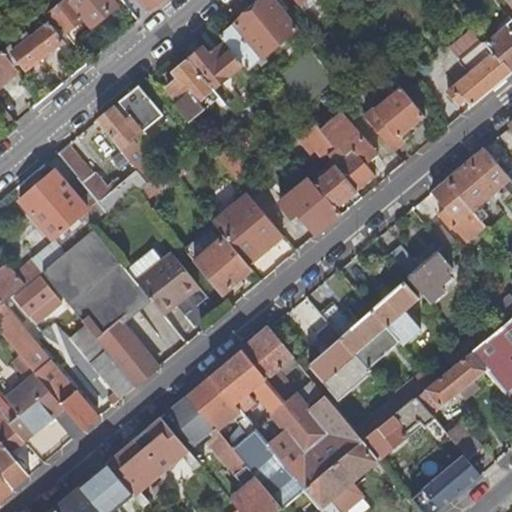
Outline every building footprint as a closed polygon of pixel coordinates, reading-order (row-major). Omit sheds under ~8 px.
[(47,15),(50,13),(64,1),(63,0),(53,0),(43,9),(47,15)] [(50,13),(65,31),(83,17),(93,28),(119,6),(113,0),(65,0),(64,1),(50,13)] [(224,42),(242,64),(247,70),(297,29),(273,0),(263,0),(219,37),(224,42)] [(511,20),(488,41),(496,51),(511,70),(511,20)] [(14,52),(27,70),(63,42),(50,24),(14,52)] [(482,43),(471,31),(451,48),(461,60),(460,61),(470,73),(449,91),(460,105),(468,99),(473,106),(486,94),(511,72),(511,70),(496,51),(488,41),(487,42),(485,40),(482,43)] [(189,59),(213,88),(242,64),(224,42),(209,54),(203,47),(189,59)] [(336,79),(312,50),(278,78),(302,107),(336,79)] [(0,53),(0,78),(15,66),(3,52),(0,53)] [(175,106),(189,122),(204,109),(198,101),(213,88),(189,59),(174,72),(179,78),(167,87),(179,101),(174,105),(175,106)] [(129,94),(96,121),(120,151),(132,141),(175,106),(174,105),(151,76),(129,94)] [(367,116),(395,150),(404,142),(400,137),(426,116),(402,87),(367,116)] [(198,101),(204,109),(220,96),(213,88),(198,101)] [(379,155),(341,112),(320,129),(334,147),(326,153),(336,165),(357,191),(376,175),(367,165),(379,155)] [(320,129),(315,123),(298,137),(310,151),(315,146),(323,156),(326,153),(334,147),(320,129)] [(132,141),(120,151),(126,158),(138,147),(132,141)] [(228,147),(217,156),(237,180),(249,170),(232,148),(230,150),(228,147)] [(61,150),(57,154),(95,198),(109,216),(138,192),(148,184),(138,172),(121,185),(116,179),(105,189),(92,174),(90,175),(74,156),(72,158),(64,148),(61,150)] [(464,165),(446,181),(481,222),(488,216),(479,206),(503,186),(511,196),(511,180),(485,148),(464,165)] [(317,175),(320,178),(314,183),(319,188),(336,209),(351,196),(357,191),(336,165),(330,170),(327,167),(317,175)] [(148,184),(138,192),(144,201),(175,175),(168,167),(153,179),(148,184)] [(237,180),(248,194),(253,199),(265,189),(250,170),(249,170),(237,180)] [(109,216),(95,198),(84,208),(55,172),(21,200),(54,241),(64,254),(94,229),(109,216)] [(332,223),(341,216),(336,209),(319,188),(314,183),(310,178),(279,203),(292,218),(298,213),(317,236),(332,223)] [(446,181),(433,192),(458,222),(452,227),(466,243),(485,227),(481,222),(446,181)] [(248,194),(214,223),(226,237),(250,266),(284,237),(253,199),(248,194)] [(64,254),(42,272),(46,276),(89,330),(137,387),(159,368),(121,321),(149,298),(136,282),(126,270),(94,229),(64,254)] [(226,237),(195,262),(222,294),(253,269),(250,266),(226,237)] [(54,241),(32,260),(42,272),(64,254),(54,241)] [(401,243),(389,254),(410,279),(430,302),(444,290),(440,285),(451,276),(449,272),(453,269),(439,252),(421,267),(401,243)] [(153,248),(126,270),(136,282),(162,260),(153,248)] [(136,282),(149,298),(163,315),(198,287),(171,252),(162,260),(136,282)] [(32,260),(15,274),(26,286),(42,272),(32,260)] [(6,263),(0,268),(0,305),(14,294),(15,296),(18,293),(26,286),(15,274),(6,263)] [(54,293),(42,279),(17,300),(29,314),(54,293)] [(405,281),(372,309),(399,341),(402,344),(421,327),(406,310),(419,298),(405,281)] [(500,299),(493,306),(507,323),(511,318),(511,297),(504,304),(500,299)] [(320,312),(330,324),(341,337),(355,354),(368,368),(399,341),(372,309),(355,324),(335,300),(320,312)] [(0,308),(0,332),(35,374),(83,431),(98,419),(3,306),(0,308)] [(511,318),(507,323),(472,352),(473,352),(487,371),(511,402),(511,318)] [(328,348),(341,337),(330,324),(317,335),(328,348)] [(265,332),(243,350),(273,388),(285,378),(278,370),(293,357),(269,328),(265,332)] [(137,387),(89,330),(74,343),(117,394),(121,399),(137,387)] [(355,354),(341,337),(328,348),(309,365),(340,400),(372,372),(368,368),(355,354)] [(473,352),(472,352),(464,342),(447,356),(454,367),(473,352)] [(233,358),(212,376),(236,405),(241,400),(248,409),(257,401),(250,393),(254,389),(275,415),(287,405),(273,388),(243,350),(233,358)] [(487,371),(473,352),(454,367),(434,383),(418,396),(433,415),(487,371)] [(425,371),(394,396),(405,407),(418,396),(434,383),(425,371)] [(19,416),(9,424),(23,442),(53,417),(73,440),(83,431),(35,374),(5,399),(19,416)] [(201,385),(189,396),(212,425),(236,405),(212,376),(201,385)] [(354,430),(314,381),(297,395),(285,378),(273,388),(287,405),(288,404),(301,419),(320,442),(338,463),(364,441),(363,440),(354,430)] [(118,403),(121,399),(117,394),(113,397),(118,403)] [(283,509),(234,449),(216,427),(215,428),(212,425),(189,396),(180,403),(162,418),(189,450),(210,432),(222,446),(216,451),(246,488),(232,500),(240,511),(241,511),(280,511),(283,510),(283,509)] [(382,425),(363,440),(364,441),(378,460),(408,436),(406,433),(422,421),(449,455),(458,447),(447,433),(433,415),(418,396),(405,407),(391,418),(382,425)] [(265,430),(260,434),(270,446),(301,419),(288,404),(287,405),(275,415),(262,426),(265,430)] [(382,408),(373,415),(382,425),(391,418),(382,408)] [(373,415),(354,430),(363,440),(382,425),(373,415)] [(108,463),(136,496),(145,507),(150,502),(141,491),(181,457),(190,468),(191,467),(195,472),(202,466),(201,464),(196,458),(189,450),(162,418),(141,435),(108,463)] [(338,463),(320,442),(301,419),(270,446),(274,451),(306,490),(338,463)] [(458,447),(468,459),(482,447),(460,422),(447,433),(458,447)] [(9,424),(0,431),(0,475),(12,490),(23,482),(28,477),(9,454),(23,442),(9,424)] [(262,426),(257,430),(260,434),(265,430),(262,426)] [(234,449),(283,509),(305,490),(306,490),(274,451),(270,446),(260,434),(257,430),(234,449)] [(364,441),(338,463),(306,490),(305,490),(323,511),(339,511),(329,500),(378,460),(364,441)] [(200,454),(196,458),(201,464),(205,460),(200,454)] [(0,500),(12,490),(0,475),(0,500)] [(403,476),(396,481),(421,511),(436,511),(438,511),(414,481),(403,476)] [(58,511),(87,511),(83,507),(91,500),(80,486),(55,507),(58,511)] [(323,511),(305,490),(283,509),(283,510),(285,511),(323,511)] [(409,511),(397,498),(380,511),(409,511)]
